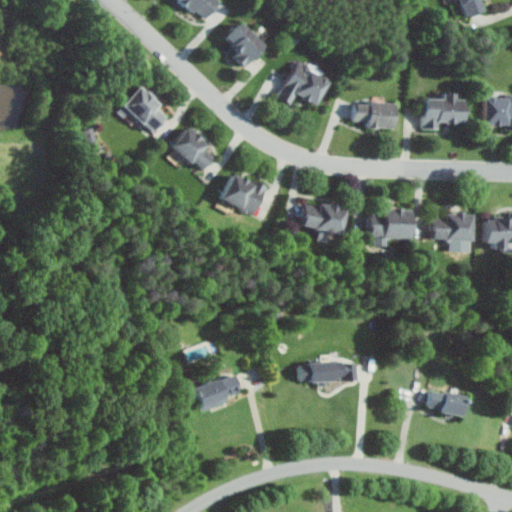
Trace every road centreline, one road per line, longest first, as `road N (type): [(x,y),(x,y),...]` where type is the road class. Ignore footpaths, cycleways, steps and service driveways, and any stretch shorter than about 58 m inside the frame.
road 1 (residential): [(115,0),(236,116),(281,147),(339,164),(511,169)]
road 2 (residential): [(189,511),(248,482),(328,464),(416,471),(511,496)]
